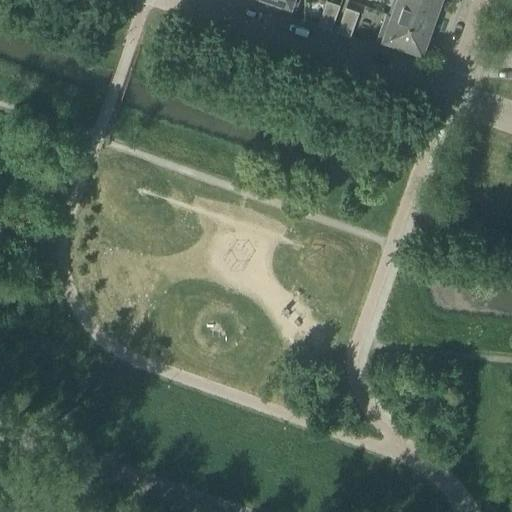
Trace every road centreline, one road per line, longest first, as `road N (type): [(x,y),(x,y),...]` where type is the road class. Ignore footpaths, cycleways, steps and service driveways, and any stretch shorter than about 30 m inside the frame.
road 1 (residential): [(452,88),(206,1)]
road 2 (unclassified): [(212,511),(0,440)]
